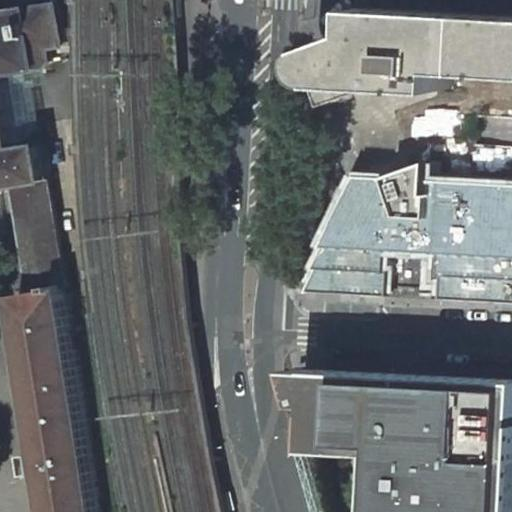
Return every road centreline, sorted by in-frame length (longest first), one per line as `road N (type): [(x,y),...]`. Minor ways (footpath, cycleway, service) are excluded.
road 1 (primary): [(240,0),(229,300),(239,394),(265,500)]
road 2 (primary): [(269,327),(286,0)]
road 3 (residential): [(269,327),(511,342)]
road 4 (primary): [(299,511),(266,384),(269,327)]
